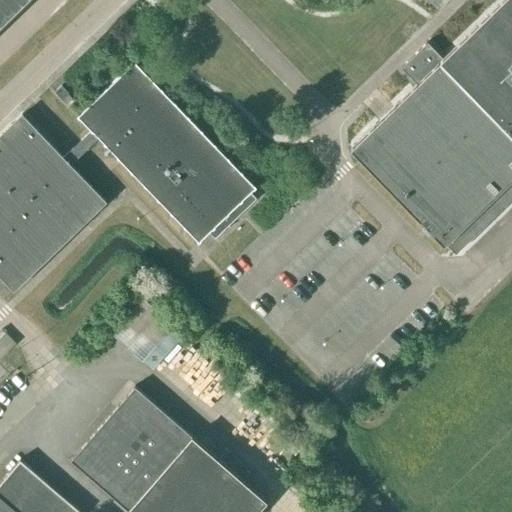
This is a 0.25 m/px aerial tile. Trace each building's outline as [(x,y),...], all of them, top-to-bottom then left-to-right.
[(0,0),(0,25),(25,0),(0,0)] [(511,0),(502,0),(443,57),(427,41),(401,66),(417,82),(352,147),(458,252),(511,198),(511,0)] [(427,0),(438,11),(448,0),(427,0)] [(105,201),(70,164),(86,149),(98,137),(198,242),(209,232),(214,237),(256,197),(250,192),(256,186),(134,60),(77,115),(90,129),(78,141),(62,156),(22,114),(0,134),(0,274),(13,289),(105,201)] [(67,102),(72,97),(68,93),(69,92),(62,85),(55,92),(67,102)] [(142,360),(174,322),(143,296),(111,333),(142,360)] [(0,336),(0,357),(4,362),(19,348),(5,332),(0,336)] [(133,511),(255,511),(267,499),(135,385),(71,458),(133,511)] [(0,511),(82,511),(83,511),(21,458),(0,482),(0,511)]
